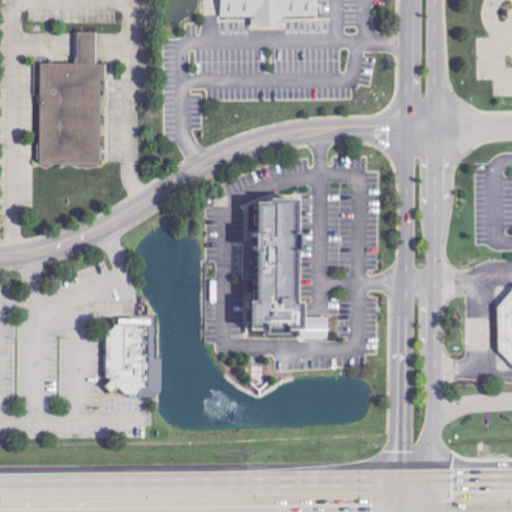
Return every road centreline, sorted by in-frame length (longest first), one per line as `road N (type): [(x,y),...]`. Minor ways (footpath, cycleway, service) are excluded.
road 1 (tertiary): [(430,511),(436,0)]
road 2 (residential): [(408,135),(269,146),(72,243),(0,258)]
road 3 (tertiary): [(412,0),(399,407)]
road 4 (primary): [(399,481),(0,485)]
